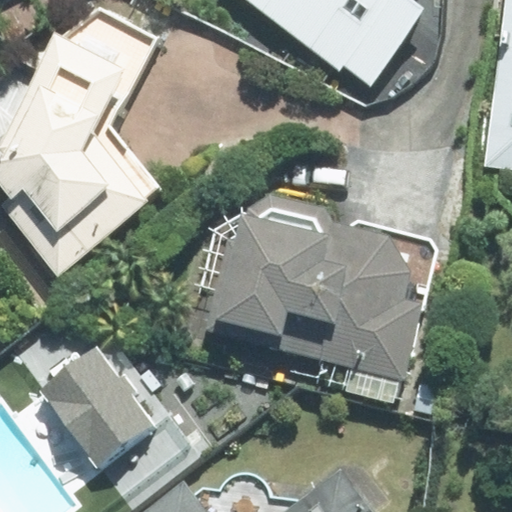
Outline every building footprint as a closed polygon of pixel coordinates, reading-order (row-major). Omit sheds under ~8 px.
[(254,0),(377,86),(430,11),(413,0),(254,0)] [(511,0),(488,166),(511,169),(511,0)] [(65,37),(0,158),(0,171),(21,198),(10,207),(65,278),(158,205),(101,132),(129,77),(141,84),(162,45),(101,13),(83,46),(65,37)] [(233,238),(210,330),(411,382),(432,304),(410,298),(419,262),(399,257),(403,241),(257,203),(247,241),(233,238)] [(20,355),(0,369),(0,389),(20,418),(49,397),(20,355)] [(143,422),(106,450),(140,495),(177,467),(143,422)] [(384,511),(353,471),(297,511),(210,511),(191,485),(155,511),(384,511)] [(103,511),(86,490),(59,511),(103,511)]
